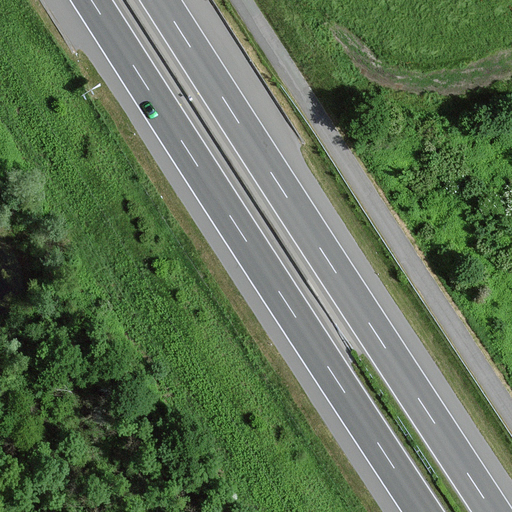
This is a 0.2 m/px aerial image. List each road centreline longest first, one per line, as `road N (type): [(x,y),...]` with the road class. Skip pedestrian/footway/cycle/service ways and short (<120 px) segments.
road 1 (motorway): [(90,0),(423,511)]
road 2 (motorway): [(493,511),(161,0)]
road 3 (unclassified): [(243,0),(511,412)]
